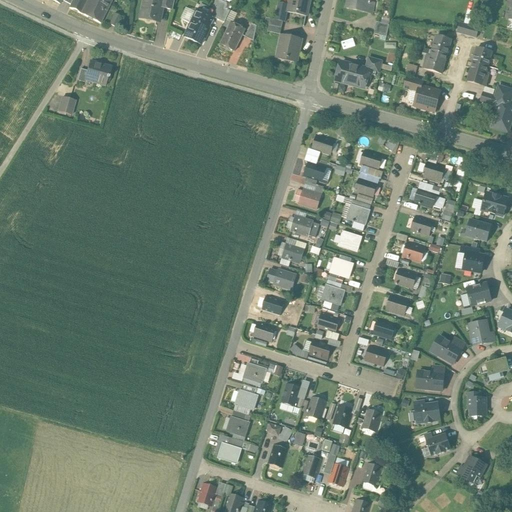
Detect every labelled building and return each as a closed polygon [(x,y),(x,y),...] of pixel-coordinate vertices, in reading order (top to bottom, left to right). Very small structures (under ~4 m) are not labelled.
[(72,0),(70,5),(69,8),(80,14),(85,3),(87,0),(72,0)] [(112,0),(87,0),(85,3),(106,14),(112,0)] [(160,1),(154,0),(144,0),(140,18),(160,23),(163,8),(164,2),(160,1)] [(174,0),(160,0),(160,1),(164,2),(163,8),(173,10),(174,0)] [(227,3),(220,0),(215,0),(214,3),(225,8),(227,3)] [(309,0),(289,0),(287,11),(306,15),(309,0)] [(348,0),(347,7),(373,13),(375,4),(368,2),(368,0),(348,0)] [(106,14),(85,3),(80,14),(100,24),(106,14)] [(225,8),(214,3),(209,15),(224,23),(230,11),(225,8)] [(208,8),(200,5),(197,12),(204,16),(208,8)] [(204,16),(197,12),(193,20),(201,24),(204,16)] [(231,12),(224,27),(228,29),(231,23),(235,14),(231,12)] [(115,14),(109,25),(115,28),(121,18),(115,14)] [(283,21),(270,19),(269,25),(281,28),(283,21)] [(201,24),(193,20),(185,37),(201,45),(206,34),(207,34),(210,28),(201,24)] [(466,22),(461,21),(460,24),(459,23),(457,33),(467,35),(469,26),(465,25),(466,22)] [(389,25),(377,22),(374,34),(386,37),(389,25)] [(231,23),(228,29),(220,45),(235,52),(245,30),(231,23)] [(251,24),(245,38),(253,42),(256,26),(251,24)] [(281,28),(269,25),(267,32),(280,34),(281,28)] [(479,29),(469,26),(467,35),(476,38),(479,29)] [(444,33),(442,39),(436,37),(432,51),(447,55),(451,41),(449,41),(451,35),(444,33)] [(300,41),(282,37),(278,57),(296,61),(300,41)] [(492,53),(477,48),(473,63),(488,67),(492,53)] [(447,55),(432,51),(429,60),(426,59),(423,69),(441,74),(447,55)] [(382,62),(368,58),(365,69),(369,70),(369,71),(376,73),(379,73),(382,62)] [(111,68),(89,62),(87,71),(84,80),(84,81),(105,87),(107,79),(108,79),(111,68)] [(365,69),(341,63),(336,81),(362,88),(365,86),(366,83),(367,83),(371,82),(372,76),(375,77),(376,73),(369,71),(369,70),(365,69)] [(488,67),(473,63),(472,63),(467,82),(486,87),(489,77),(485,76),(488,67)] [(418,67),(408,64),(405,75),(414,78),(418,67)] [(87,71),(80,69),(77,81),(84,83),(84,81),(84,80),(84,81),(87,71)] [(424,81),(407,76),(403,89),(411,91),(417,93),(419,86),(422,87),(424,81)] [(336,92),(344,93),(345,84),(337,83),(336,92)] [(380,83),(378,90),(389,92),(390,85),(380,83)] [(422,87),(419,86),(417,93),(411,91),(408,100),(409,102),(414,104),(414,106),(435,112),(440,92),(422,87)] [(495,90),(485,87),(483,93),(493,96),(495,90)] [(511,95),(511,91),(499,87),(496,97),(495,99),(510,103),(511,95)] [(496,97),(483,93),(481,102),(493,106),(495,99),(496,97)] [(75,101),(62,98),(58,112),(71,116),(75,101)] [(511,103),(510,103),(495,99),(493,106),(494,106),(494,105),(498,107),(491,128),(508,133),(511,119),(511,103)] [(335,142),(316,136),(312,149),(320,152),(331,155),(335,142)] [(379,137),(376,144),(382,146),(385,140),(379,137)] [(389,140),(384,147),(392,152),(396,145),(389,140)] [(320,152),(312,149),(308,148),(304,161),(316,164),(320,152)] [(383,156),(364,151),(360,164),(379,169),(383,156)] [(428,152),(425,161),(435,164),(438,155),(428,152)] [(327,169),(308,162),(303,176),(322,182),(327,169)] [(446,168),(427,162),(423,176),(442,181),(446,168)] [(459,165),(453,185),(460,187),(466,167),(459,165)] [(343,177),(345,169),(336,166),(334,174),(343,177)] [(368,179),(358,176),(357,178),(359,178),(378,184),(379,179),(380,179),(382,172),(361,166),(361,168),(370,171),(368,179)] [(361,168),(358,176),(368,179),(370,171),(361,168)] [(306,177),(303,184),(315,188),(317,181),(306,177)] [(378,184),(359,178),(355,191),(358,192),(373,197),(378,184)] [(419,189),(438,195),(440,189),(421,183),(419,189)] [(316,189),(305,185),(303,191),(315,194),(315,193),(316,189)] [(438,195),(419,189),(415,203),(433,209),(434,207),(437,197),(438,195)] [(315,194),(303,191),(303,192),(297,190),(294,201),(300,203),(299,204),(317,210),(321,196),(315,194)] [(358,192),(355,201),(370,206),(373,197),(358,192)] [(509,200),(483,194),(479,210),(505,217),(509,200)] [(444,199),(437,197),(434,207),(440,209),(444,199)] [(447,200),(441,219),(450,222),(456,202),(447,200)] [(371,206),(357,202),(357,204),(353,203),(352,206),(369,212),(371,206)] [(369,212),(352,206),(347,220),(352,221),(352,222),(354,223),(354,222),(356,222),(354,229),(363,231),(365,225),(369,212)] [(324,210),(322,218),(329,220),(331,213),(324,210)] [(331,213),(330,228),(338,228),(339,213),(331,213)] [(434,223),(415,216),(410,229),(430,236),(434,223)] [(313,223),(295,218),(291,230),(309,235),(313,223)] [(491,226),(470,220),(465,236),(487,242),(491,226)] [(436,246),(440,247),(442,248),(448,229),(442,227),(436,246)] [(360,237),(343,232),(340,246),(357,250),(360,237)] [(396,240),(406,242),(408,238),(397,234),(396,240)] [(426,249),(406,242),(402,256),(421,262),(426,249)] [(305,250),(287,244),(283,257),(301,263),(305,250)] [(313,245),(310,252),(318,255),(320,248),(313,245)] [(428,251),(438,254),(440,247),(436,246),(430,245),(428,251)] [(484,256),(466,253),(463,270),(481,273),(484,256)] [(338,254),(337,259),(351,264),(353,259),(338,254)] [(337,259),(335,259),(331,272),(337,274),(349,278),(353,264),(351,264),(337,259)] [(398,269),(401,269),(402,265),(388,260),(387,265),(398,269)] [(401,269),(398,269),(394,282),(413,288),(417,275),(401,269)] [(296,276),(278,270),(273,283),(292,289),(296,276)] [(337,274),(331,272),(330,272),(328,280),(335,283),(337,274)] [(450,284),(451,274),(441,273),(440,282),(450,284)] [(423,283),(431,286),(434,277),(425,274),(423,283)] [(326,285),(327,285),(339,289),(340,284),(335,283),(328,280),(326,285)] [(340,284),(339,289),(342,290),(351,293),(352,288),(340,284)] [(339,289),(327,285),(323,298),(339,303),(342,290),(339,289)] [(417,297),(426,300),(430,289),(421,286),(417,297)] [(489,287),(467,292),(471,306),(492,301),(489,287)] [(409,301),(390,295),(386,308),(405,314),(409,301)] [(284,302),(266,296),(262,309),(280,315),(284,302)] [(322,301),(320,307),(329,310),(331,303),(322,301)] [(511,313),(506,311),(505,314),(501,322),(500,326),(507,329),(506,331),(511,333),(511,313)] [(340,319),(321,313),(316,326),(336,332),(340,319)] [(397,326),(377,319),(372,332),(392,339),(397,326)] [(486,322),(476,324),(477,331),(471,332),(474,346),(495,342),(493,334),(489,335),(486,322)] [(276,328),(257,323),(254,336),(272,341),(276,328)] [(295,329),(288,327),(286,335),(293,337),(295,329)] [(327,331),(325,338),(337,341),(339,334),(327,331)] [(442,351),(440,358),(452,364),(463,344),(454,339),(451,343),(443,338),(437,347),(442,351)] [(339,343),(328,339),(326,344),(332,346),(337,348),(339,343)] [(326,344),(313,340),(309,352),(308,353),(327,359),(332,346),(326,344)] [(306,358),(308,353),(309,352),(300,350),(294,344),(290,348),(289,351),(296,357),(297,356),(306,358)] [(389,353),(369,346),(364,359),(384,366),(389,353)] [(505,359),(486,365),(489,373),(491,381),(500,379),(499,373),(508,371),(505,359)] [(256,367),(248,364),(244,377),(262,383),(266,370),(256,367)] [(481,375),(489,373),(486,365),(484,365),(480,369),(481,375)] [(276,366),(274,375),(280,377),(283,368),(276,366)] [(432,367),(432,373),(422,372),(421,382),(428,384),(427,390),(441,391),(443,368),(432,367)] [(402,380),(406,370),(399,368),(396,378),(402,380)] [(233,373),(231,379),(241,381),(243,375),(233,373)] [(288,384),(281,404),(295,408),(301,388),(288,384)] [(258,397),(240,391),(235,404),(253,410),(258,397)] [(481,399),(481,394),(468,394),(468,410),(470,410),(470,416),(478,416),(478,417),(486,417),(486,399),(481,399)] [(326,401),(313,397),(307,416),(320,420),(326,401)] [(356,398),(352,410),(358,412),(362,399),(356,398)] [(437,404),(425,406),(424,402),(416,403),(418,414),(416,414),(417,423),(425,422),(426,424),(433,423),(432,422),(440,421),(437,404)] [(332,403),(326,419),(331,421),(336,404),(332,403)] [(352,410),(339,406),(334,424),(347,428),(352,410)] [(382,413),(368,409),(362,428),(375,433),(382,413)] [(234,411),(232,418),(241,421),(242,419),(244,414),(234,411)] [(241,421),(232,418),(227,431),(244,437),(249,424),(248,423),(241,421)] [(274,425),(274,427),(270,426),(268,432),(278,435),(280,428),(277,428),(277,426),(274,425)] [(278,437),(286,442),(293,431),(285,426),(278,437)] [(314,434),(320,436),(322,429),(316,427),(314,434)] [(296,432),(292,443),(302,446),(305,435),(296,432)] [(446,433),(426,440),(432,456),(451,450),(446,433)] [(233,434),(231,439),(243,443),(244,438),(233,434)] [(341,434),(338,442),(347,445),(350,437),(341,434)] [(231,439),(220,436),(218,442),(230,446),(231,445),(230,445),(232,439),(231,439)] [(243,443),(232,439),(230,445),(231,445),(241,448),(243,443)] [(332,444),(329,454),(336,456),(339,446),(332,444)] [(241,448),(231,445),(230,446),(230,447),(223,445),(219,458),(236,464),(241,450),(241,448)] [(288,450),(274,445),(268,463),(282,468),(288,450)] [(330,475),(334,463),(335,458),(336,456),(329,454),(324,473),(330,475)] [(321,460),(308,456),(302,474),(315,478),(321,460)] [(335,464),(347,468),(349,462),(335,458),(334,463),(335,464)] [(485,465),(470,458),(464,469),(461,467),(458,474),(468,479),(467,480),(476,485),(480,478),(479,477),(485,465)] [(381,467),(368,463),(362,482),(375,486),(381,467)] [(347,468),(335,464),(329,482),(342,487),(348,468),(347,468)] [(204,483),(198,502),(210,506),(216,488),(204,483)] [(223,494),(226,487),(226,485),(219,483),(216,495),(222,497),(223,494)] [(230,495),(229,494),(229,495),(223,511),(237,511),(242,498),(230,495)] [(366,511),(369,504),(356,499),(351,511),(366,511)] [(259,501),(255,511),(269,511),(272,505),(259,501)]
